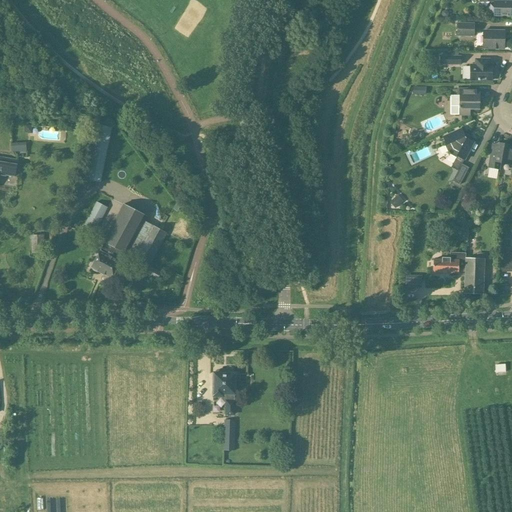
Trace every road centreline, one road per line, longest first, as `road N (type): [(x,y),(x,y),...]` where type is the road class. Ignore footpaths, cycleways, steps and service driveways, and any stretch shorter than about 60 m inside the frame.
road 1 (unclassified): [(286,325),(280,256),(244,126),(263,0)]
road 2 (tertiary): [(0,318),(286,325)]
road 3 (tertiary): [(286,325),(511,316)]
